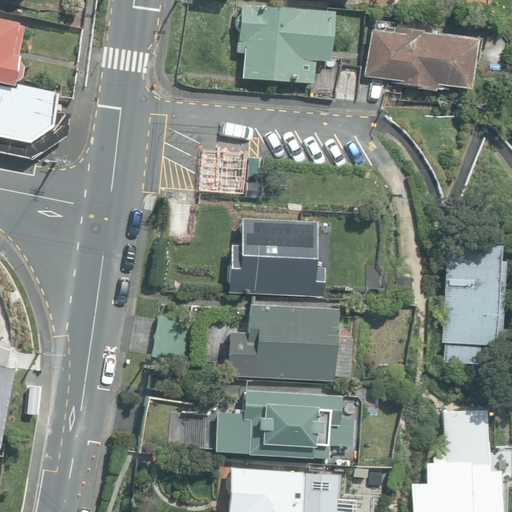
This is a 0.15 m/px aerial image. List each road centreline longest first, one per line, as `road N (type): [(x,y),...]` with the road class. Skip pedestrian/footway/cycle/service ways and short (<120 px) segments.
road 1 (tertiary): [(107,210),(59,511)]
road 2 (residential): [(120,114),(339,134)]
